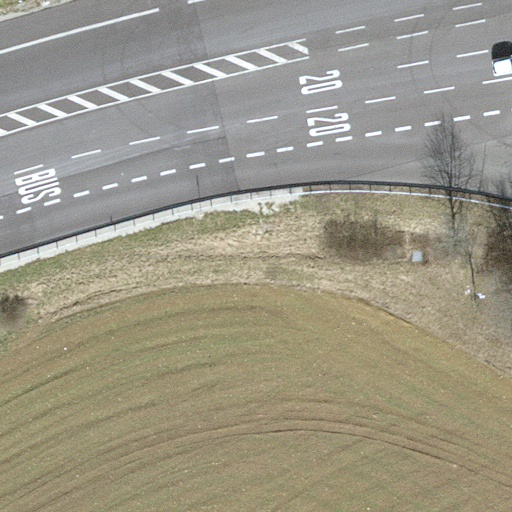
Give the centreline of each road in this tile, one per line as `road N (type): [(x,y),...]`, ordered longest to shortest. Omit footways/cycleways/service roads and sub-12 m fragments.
road 1 (primary): [(0,181),(511,59)]
road 2 (primary): [(380,0),(0,89)]
